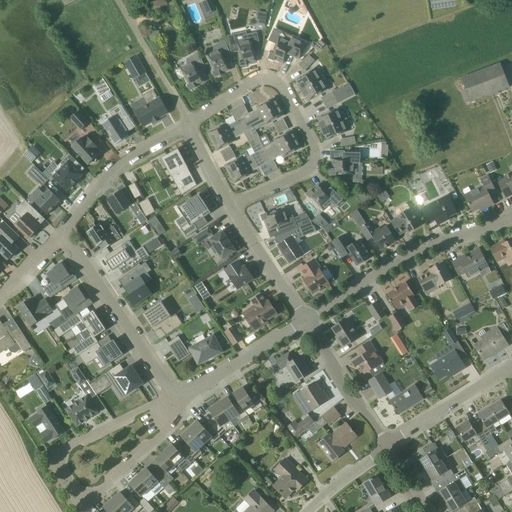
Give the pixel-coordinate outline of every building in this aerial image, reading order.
[(208,15),(216,11),(211,0),(206,0),(204,1),(202,2),(208,15)] [(267,13),(261,11),(259,21),(258,25),(265,27),(267,13)] [(294,56),(300,59),(307,42),(274,29),(268,41),(276,44),(272,54),(270,53),(268,59),(274,61),(274,60),(284,64),(288,54),(294,57),(294,56)] [(149,33),(149,37),(150,42),(157,41),(155,31),(149,32),(149,33)] [(260,49),(256,33),(246,35),(245,41),(237,43),(236,35),(228,36),(232,52),(239,51),(241,61),(239,61),(241,67),(247,65),(246,64),(257,62),(254,51),(260,49)] [(215,78),(220,75),(220,74),(229,70),(225,60),(231,57),(224,42),(214,46),(214,52),(207,55),(214,72),(213,72),(215,78)] [(190,91),(195,88),(195,86),(204,82),(199,72),(205,68),(197,54),(187,59),(187,65),(179,70),(190,91)] [(308,55),(298,65),(305,71),(314,61),(308,55)] [(136,56),(125,62),(135,79),(146,73),(143,69),(138,60),(136,56)] [(473,102),(509,87),(500,64),(464,78),(473,102)] [(317,73),(315,68),(296,80),(299,85),(297,85),(301,91),(324,77),(321,73),(317,73)] [(309,101),(317,96),(327,89),(325,85),(327,82),(324,77),(301,91),(305,97),(306,97),(309,101)] [(93,86),(100,97),(110,90),(103,79),(93,86)] [(158,98),(153,90),(142,96),(143,98),(147,105),(135,111),(144,127),(152,122),(153,124),(160,120),(159,119),(168,114),(159,98),(158,98)] [(324,104),(336,97),(333,91),(321,98),(324,104)] [(337,98),(336,97),(324,104),(327,110),(339,103),(338,101),(337,98)] [(246,124),(279,107),(274,98),(257,107),(258,110),(244,117),(243,118),(246,124)] [(128,132),(136,127),(122,105),(109,113),(112,117),(102,124),(116,145),(125,139),(124,137),(128,134),(126,132),(128,131),(128,132)] [(247,131),(250,136),(253,134),(256,139),(259,138),(254,128),(264,122),(266,124),(284,115),(279,107),(246,124),(249,130),(247,131)] [(321,130),(345,118),(343,113),(339,113),(337,108),(318,118),(320,122),(318,123),(321,130)] [(82,130),(89,124),(78,112),(71,118),(82,130)] [(241,112),(238,114),(241,119),(227,126),(225,124),(208,133),(213,142),(246,124),(243,118),(244,117),(241,112)] [(328,140),(348,131),(346,126),(348,123),(345,118),(321,130),(324,136),(326,135),(328,140)] [(246,124),(213,142),(217,150),(235,141),(233,138),(247,131),(249,130),(246,124)] [(263,157),(296,139),(292,130),(274,140),(275,142),(265,148),(259,138),(256,139),(253,141),(256,146),(259,145),(262,150),(260,151),(263,157)] [(99,150),(87,136),(83,140),(82,138),(73,146),(89,164),(91,165),(94,164),(96,163),(96,160),(96,158),(98,156),(95,153),(99,150)] [(342,147),(355,144),(354,137),(340,140),(342,147)] [(265,164),(267,169),(271,167),(268,162),(282,155),(283,157),(301,148),(296,139),(263,157),(266,163),(265,164)] [(230,174),(263,157),(260,151),(262,150),(259,145),(256,146),(253,141),(249,143),(252,148),(241,154),(242,157),(225,166),(230,174)] [(190,173),(187,167),(178,149),(161,158),(167,168),(181,195),(188,191),(181,178),(190,173)] [(32,162),(36,157),(29,150),(24,155),(32,162)] [(359,164),(360,154),(343,153),(343,159),(332,159),(332,169),(330,169),(330,175),(336,175),(336,174),(354,175),(354,167),(359,164)] [(73,185),(77,181),(76,181),(82,175),(80,173),(85,169),(69,154),(57,167),(61,170),(53,177),(67,190),(73,185)] [(263,157),(230,174),(235,183),(252,174),(251,171),(265,164),(266,163),(263,157)] [(49,180),(35,166),(28,173),(43,186),(49,180)] [(506,198),(511,194),(511,172),(504,176),(506,179),(498,182),(506,198)] [(486,208),(494,204),(489,194),(496,191),(489,178),(483,181),(485,187),(465,197),(472,212),(485,206),(486,208)] [(135,182),(128,186),(136,199),(143,195),(135,182)] [(130,206),(136,202),(124,184),(117,188),(119,192),(107,199),(117,214),(130,206)] [(326,192),(319,184),(311,191),(310,190),(306,194),(310,199),(311,198),(324,211),(329,205),(334,207),(342,200),(331,188),(326,192)] [(61,201),(49,189),(35,203),(48,215),(61,201)] [(277,205),(291,197),(286,189),(272,197),(277,205)] [(381,202),(389,197),(385,191),(377,196),(381,202)] [(199,194),(179,208),(189,223),(181,228),(187,237),(198,229),(195,224),(211,212),(199,194)] [(444,219),(457,213),(448,196),(421,210),(428,223),(435,219),(438,225),(445,221),(444,219)] [(140,202),(145,216),(154,212),(149,198),(140,202)] [(32,238),(35,235),(34,233),(40,227),(37,224),(43,218),(25,200),(14,211),(22,219),(16,226),(29,239),(30,238),(32,238)] [(137,217),(143,213),(136,202),(130,206),(137,217)] [(411,231),(421,225),(411,209),(407,204),(405,204),(396,210),(395,213),(398,217),(391,222),(399,235),(410,229),(411,231)] [(287,216),(284,208),(267,215),(266,213),(261,215),(263,221),(264,221),(268,230),(278,226),(281,232),(296,226),(292,216),(287,216)] [(356,209),(350,213),(360,229),(366,225),(356,209)] [(14,211),(8,218),(11,221),(16,226),(22,219),(14,211)] [(148,221),(143,213),(137,217),(142,225),(148,221)] [(297,228),(302,226),(300,221),(298,216),(295,218),(293,218),(296,226),(297,228)] [(0,252),(8,260),(11,258),(13,257),(15,256),(16,254),(16,252),(19,249),(13,244),(20,237),(4,221),(0,225),(0,231),(3,234),(0,237),(0,252)] [(106,231),(100,223),(96,226),(94,224),(89,227),(91,230),(87,233),(96,247),(100,245),(103,250),(116,242),(116,241),(108,230),(106,231)] [(366,225),(360,229),(368,241),(373,238),(381,251),(396,241),(387,226),(381,230),(380,228),(375,231),(370,223),(366,225)] [(311,225),(305,227),(308,234),(316,231),(314,226),(311,225)] [(121,233),(119,235),(113,226),(108,230),(116,241),(116,242),(124,237),(121,233)] [(196,244),(212,234),(208,227),(192,238),(196,244)] [(290,263),(303,254),(297,244),(301,242),(293,229),(274,237),(279,245),(278,245),(282,251),(280,252),(284,257),(285,256),(290,263)] [(223,260),(228,257),(236,251),(222,231),(209,240),(214,247),(211,248),(215,255),(218,253),(223,260)] [(351,245),(344,235),(332,242),(342,258),(350,254),(357,266),(371,257),(360,240),(351,245)] [(149,244),(153,251),(162,245),(157,238),(149,244)] [(511,239),(502,245),(501,243),(490,248),(496,261),(506,257),(509,263),(511,261),(511,239)] [(331,242),(325,246),(328,251),(329,251),(334,248),(331,242)] [(174,259),(182,254),(177,248),(170,253),(174,259)] [(488,267),(479,249),(471,253),(472,256),(463,261),(461,258),(452,262),(460,277),(467,273),(469,277),(488,267)] [(110,267),(116,276),(121,272),(126,280),(153,262),(146,252),(132,261),(125,250),(109,262),(112,266),(110,267)] [(323,287),(328,284),(329,283),(323,275),(313,260),(306,265),(299,269),(306,279),(303,280),(313,294),(318,290),(320,291),(323,289),(323,287)] [(243,268),(238,261),(225,270),(229,276),(229,277),(238,289),(254,279),(245,266),(243,268)] [(50,298),(69,285),(65,279),(70,276),(61,263),(53,268),(54,269),(47,274),(53,282),(44,288),(50,298)] [(418,278),(425,293),(452,279),(444,263),(429,270),(430,272),(418,278)] [(150,267),(145,270),(151,278),(155,275),(150,267)] [(133,302),(138,309),(154,299),(148,290),(149,289),(145,282),(140,274),(129,281),(136,292),(131,296),(134,301),(133,302)] [(418,304),(412,295),(413,294),(406,282),(385,295),(393,307),(403,300),(410,309),(418,304)] [(202,283),(196,288),(200,294),(206,289),(202,283)] [(179,284),(166,291),(171,301),(184,293),(179,284)] [(502,285),(489,291),(493,300),(506,294),(502,285)] [(79,313),(85,309),(81,303),(86,300),(77,287),(69,292),(70,294),(63,298),(69,306),(60,312),(66,322),(79,313)] [(267,302),(261,294),(250,301),(253,306),(256,309),(245,316),(255,331),(264,325),(263,323),(277,314),(268,301),(267,302)] [(501,308),(507,304),(503,298),(498,301),(501,308)] [(36,306),(32,299),(18,308),(31,326),(44,317),(44,316),(52,310),(45,300),(36,306)] [(161,302),(142,315),(150,328),(151,327),(154,331),(152,332),(152,333),(159,329),(165,337),(181,325),(174,315),(168,319),(166,317),(170,315),(161,302)] [(377,321),(385,316),(376,302),(368,307),(377,321)] [(466,315),(474,311),(470,303),(462,307),(466,315)] [(66,322),(54,330),(59,338),(77,325),(82,332),(100,320),(93,310),(82,318),(79,313),(66,322)] [(397,332),(407,326),(398,312),(388,318),(397,332)] [(343,348),(358,338),(347,319),(332,328),(341,342),(339,343),(343,348)] [(5,328),(0,320),(0,353),(15,344),(14,341),(16,340),(24,352),(32,347),(18,327),(12,331),(8,326),(5,328)] [(100,320),(82,332),(86,339),(68,351),(73,359),(79,355),(98,342),(95,337),(106,330),(100,320)] [(234,345),(241,340),(233,328),(226,333),(234,345)] [(508,345),(498,328),(486,335),(484,331),(482,331),(479,333),(479,334),(483,341),(475,346),(483,361),(508,345)] [(450,347),(458,342),(450,330),(442,335),(450,347)] [(179,362),(190,355),(178,336),(167,344),(179,362)] [(207,360),(214,357),(214,356),(221,352),(213,337),(191,349),(199,364),(207,360)] [(101,348),(98,343),(79,355),(85,365),(99,356),(105,367),(123,355),(117,346),(115,347),(112,342),(101,348)] [(361,356),(352,362),(355,367),(359,365),(365,373),(369,370),(373,376),(382,370),(378,364),(382,362),(370,343),(358,351),(361,356)] [(408,353),(402,343),(395,348),(402,357),(408,353)] [(453,375),(465,367),(455,351),(431,367),(439,380),(451,372),(453,375)] [(30,364),(41,369),(43,367),(34,353),(30,364)] [(294,360),(289,353),(276,361),(281,369),(285,366),(295,383),(311,372),(301,356),(294,360)] [(127,394),(143,384),(131,367),(125,371),(120,364),(105,374),(105,375),(106,376),(111,385),(112,385),(118,381),(127,394)] [(80,386),(87,381),(78,367),(71,372),(80,386)] [(39,375),(44,383),(52,378),(47,369),(39,375)] [(395,396),(381,373),(369,381),(380,399),(386,395),(390,401),(399,414),(423,399),(414,384),(395,396)] [(311,412),(329,400),(323,390),(321,391),(315,382),(292,397),(299,406),(305,402),(309,408),(306,411),(307,413),(311,411),(311,412)] [(424,395),(433,391),(430,385),(421,389),(424,395)] [(44,386),(37,391),(46,404),(53,399),(44,386)] [(255,395),(250,398),(243,387),(233,393),(240,404),(245,411),(250,407),(254,411),(262,406),(255,395)] [(87,396),(66,410),(77,426),(98,412),(87,396)] [(235,408),(228,397),(218,403),(230,421),(239,415),(243,421),(249,417),(245,411),(240,404),(235,408)] [(498,421),(509,414),(501,400),(489,408),(498,421)] [(230,421),(218,403),(209,409),(217,422),(212,426),(221,436),(227,431),(225,424),(230,421)] [(41,434),(46,442),(54,437),(54,438),(64,431),(48,406),(38,413),(38,414),(31,419),(36,426),(43,421),(49,429),(41,434)] [(328,425),(332,422),(340,415),(334,408),(322,417),(326,423),(328,425)] [(497,431),(493,425),(498,421),(489,408),(479,414),(483,422),(478,425),(484,435),(486,438),(487,438),(497,431)] [(303,431),(315,422),(310,416),(298,425),(303,431)] [(322,417),(317,421),(322,427),(326,423),(322,417)] [(207,431),(198,421),(196,423),(195,422),(189,427),(204,444),(209,440),(213,443),(221,436),(212,426),(207,431)] [(484,435),(478,425),(473,429),(468,421),(457,428),(461,434),(456,437),(461,445),(477,435),(488,453),(494,449),(487,438),(486,438),(484,435)] [(351,430),(346,424),(329,438),(328,437),(319,444),(333,461),(344,452),(341,449),(357,436),(352,430),(351,430)] [(204,444),(189,427),(183,433),(184,434),(181,436),(190,446),(186,450),(195,460),(202,453),(200,448),(204,444)] [(438,449),(435,443),(423,450),(426,454),(421,458),(421,459),(420,460),(426,470),(443,460),(442,460),(447,457),(441,447),(438,449)] [(186,450),(181,454),(172,445),(164,452),(176,465),(182,472),(195,460),(186,450)] [(500,452),(497,447),(494,449),(488,453),(486,454),(490,459),(500,452)] [(169,484),(173,479),(168,473),(176,465),(164,452),(155,460),(163,468),(158,472),(169,484)] [(297,491),(308,480),(285,459),(275,469),(283,477),(274,486),(266,478),(274,486),(286,498),(295,489),(297,491)] [(449,471),(443,460),(426,470),(432,480),(434,479),(434,480),(440,477),(443,482),(467,469),(467,468),(455,474),(452,469),(449,471)] [(154,476),(146,468),(138,476),(150,489),(158,481),(164,488),(169,484),(158,472),(154,476)] [(462,493),(467,490),(460,479),(467,475),(470,474),(467,469),(443,482),(445,486),(438,490),(445,502),(462,492),(462,493)] [(213,471),(206,477),(211,483),(218,476),(213,471)] [(141,497),(150,489),(138,476),(129,484),(141,497)] [(384,488),(377,476),(373,479),(372,478),(363,484),(376,506),(392,496),(386,487),(384,488)] [(494,495),(511,483),(509,478),(491,490),(494,495)] [(156,495),(164,488),(158,481),(150,489),(155,495),(156,495)] [(511,483),(494,495),(498,500),(511,491),(511,483)] [(272,511),(274,511),(253,490),(245,499),(251,506),(244,511),(272,511)] [(451,511),(453,511),(454,511),(458,510),(457,509),(462,506),(466,511),(479,505),(475,498),(472,500),(467,490),(462,493),(462,492),(445,502),(451,511)] [(131,511),(137,511),(143,507),(139,503),(134,497),(129,502),(120,492),(112,500),(123,511),(129,511),(130,511),(131,511)] [(499,504),(499,503),(498,500),(494,495),(488,499),(488,500),(493,507),(499,504)] [(144,498),(139,503),(143,507),(148,511),(151,511),(154,510),(154,509),(148,502),(144,498)] [(123,511),(112,500),(103,507),(107,511),(123,511)] [(169,511),(173,508),(168,503),(159,511),(169,511)]
